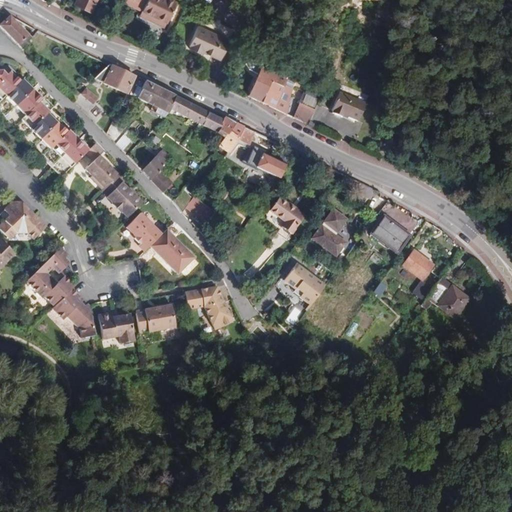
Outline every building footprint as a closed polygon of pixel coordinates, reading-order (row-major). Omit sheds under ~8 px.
[(97,0),(76,0),(75,4),(91,12),(97,0)] [(125,0),(123,3),(142,11),(144,5),(132,0),(125,0)] [(132,0),(144,5),(142,11),(167,22),(176,2),(171,0),(132,0)] [(10,18),(0,25),(0,26),(18,45),(27,36),(10,18)] [(201,51),(203,52),(220,60),(229,41),(199,26),(189,45),(191,46),(190,48),(199,53),(201,51)] [(27,36),(18,45),(22,48),(30,40),(27,36)] [(126,94),(134,77),(109,65),(95,78),(126,94)] [(248,96),(287,114),(291,94),(297,81),(262,66),(258,73),(248,96)] [(7,96),(21,82),(11,72),(6,76),(3,72),(0,72),(0,97),(2,100),(7,96)] [(136,99),(145,82),(137,78),(129,95),(136,99)] [(16,106),(33,89),(24,79),(21,82),(7,96),(16,106)] [(168,113),(175,96),(145,82),(136,99),(153,106),(151,111),(164,117),(168,113)] [(296,119),(309,125),(312,115),(322,91),(309,85),(305,93),(304,93),(299,103),(302,104),(296,119)] [(106,135),(114,119),(115,117),(86,88),(73,101),(106,135)] [(26,115),(40,102),(43,99),(33,89),(16,106),(26,115)] [(337,98),(364,109),(366,104),(340,93),(337,98)] [(228,132),(235,124),(223,117),(222,120),(175,96),(168,113),(224,138),(228,132)] [(359,121),(364,109),(337,98),(331,113),(334,114),(341,117),(343,117),(343,114),(348,116),(359,121)] [(31,129),(48,113),(50,112),(40,102),(26,115),(22,120),(31,129)] [(294,118),(296,119),(302,104),(299,103),(294,118)] [(31,129),(42,139),(58,123),(48,113),(31,129)] [(116,145),(126,131),(114,119),(106,135),(116,145)] [(51,149),(52,149),(67,132),(58,123),(42,139),(51,149)] [(235,124),(228,132),(237,137),(238,136),(243,128),(235,124)] [(255,133),(243,128),(238,136),(246,141),(248,138),(252,140),(255,133)] [(52,149),(60,158),(79,140),(70,130),(67,132),(52,149)] [(116,145),(123,152),(134,139),(126,131),(116,145)] [(217,145),(227,151),(237,137),(228,132),(224,138),(217,145)] [(396,140),(388,136),(384,144),(392,148),(396,140)] [(60,158),(71,168),(86,153),(89,150),(79,140),(60,158)] [(100,156),(105,152),(97,143),(89,150),(86,153),(94,162),(100,156)] [(247,148),(241,159),(280,177),(281,176),(285,164),(295,152),(285,147),(279,161),(269,156),(270,154),(265,152),(266,151),(255,146),(253,151),(247,148)] [(160,153),(168,160),(170,157),(162,150),(160,153)] [(142,171),(163,192),(171,183),(159,171),(168,160),(160,153),(159,153),(152,160),(143,170),(142,171)] [(102,190),(118,174),(100,156),(94,162),(85,170),(92,176),(91,178),(102,190)] [(140,167),(143,170),(152,160),(150,157),(140,167)] [(127,218),(142,203),(136,196),(128,189),(122,183),(124,181),(118,174),(102,190),(107,196),(107,197),(113,203),(112,204),(120,213),(121,212),(127,218)] [(347,176),(343,181),(353,186),(351,182),(353,180),(347,176)] [(353,186),(356,189),(360,183),(353,180),(351,182),(353,186)] [(370,200),(375,191),(360,183),(356,189),(355,192),(370,200)] [(128,189),(136,196),(138,194),(131,187),(128,189)] [(173,202),(182,192),(176,187),(170,190),(170,195),(168,197),(173,202)] [(203,223),(214,212),(195,195),(184,206),(203,223)] [(277,234),(287,240),(305,216),(280,197),(270,211),(285,222),(277,234)] [(12,202),(4,210),(10,216),(12,218),(8,223),(5,221),(0,226),(0,229),(9,238),(15,232),(28,233),(34,240),(46,228),(20,202),(12,202)] [(138,245),(144,251),(149,246),(161,234),(141,213),(126,228),(136,237),(138,237),(143,242),(139,244),(138,245)] [(396,253),(408,236),(383,217),(370,235),(396,253)] [(336,255),(345,243),(322,225),(312,238),(336,255)] [(194,258),(166,229),(161,234),(149,246),(178,275),(194,258)] [(0,256),(6,263),(16,254),(1,239),(0,239),(0,256)] [(45,297),(54,306),(72,289),(75,285),(62,272),(69,264),(65,259),(68,254),(60,248),(35,273),(26,282),(43,299),(45,297)] [(402,266),(422,280),(434,265),(413,250),(402,266)] [(295,303),(306,310),(324,286),(292,262),(275,285),(283,297),(294,305),(295,303)] [(413,292),(423,299),(432,287),(422,280),(413,292)] [(440,280),(426,300),(431,303),(453,319),(467,300),(440,280)] [(233,322),(216,287),(194,290),(196,293),(191,295),(190,291),(185,292),(188,310),(204,307),(214,330),(233,322)] [(82,339),(94,336),(89,311),(89,306),(87,304),(84,307),(81,303),(83,301),(72,289),(54,306),(52,308),(63,320),(67,317),(80,329),(82,339)] [(431,303),(426,300),(421,306),(425,309),(431,303)] [(135,312),(139,334),(175,328),(171,306),(135,312)] [(284,319),(292,325),(302,313),(294,307),(284,319)] [(113,318),(112,315),(112,313),(98,315),(102,339),(119,337),(120,344),(134,342),(130,315),(119,317),(113,318)] [(258,320),(248,331),(261,344),(272,333),(258,320)]
